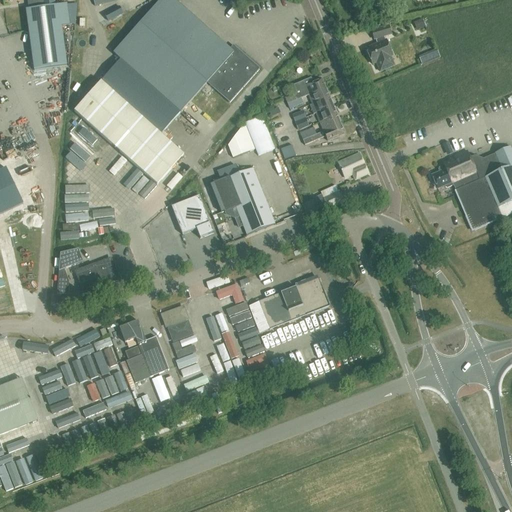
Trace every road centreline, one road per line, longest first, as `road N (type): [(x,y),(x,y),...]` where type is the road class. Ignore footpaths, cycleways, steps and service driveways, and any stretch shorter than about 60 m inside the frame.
road 1 (unclassified): [(0,327),(72,322),(353,218)]
road 2 (unclassified): [(76,511),(412,383)]
road 3 (unknown): [(0,56),(46,169),(38,326)]
road 4 (tertiary): [(387,224),(391,186),(315,0)]
road 5 (unclassified): [(412,383),(353,218)]
road 6 (tertiary): [(440,372),(507,511)]
road 7 (tertiary): [(481,356),(446,286),(408,239)]
road 8 (tertiary): [(408,239),(419,314),(440,372)]
road 9 (unclassified): [(461,511),(412,383)]
road 10 (tertiary): [(511,481),(481,356)]
